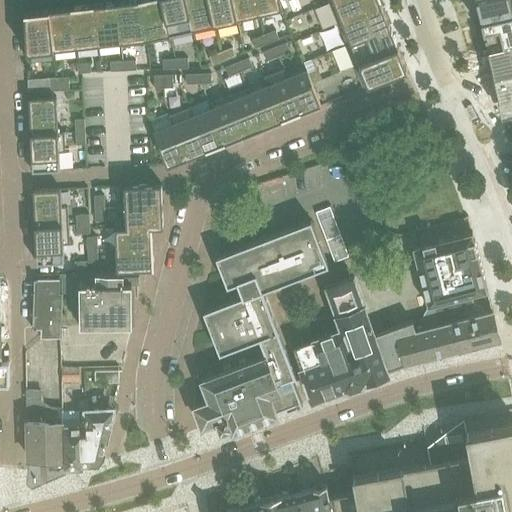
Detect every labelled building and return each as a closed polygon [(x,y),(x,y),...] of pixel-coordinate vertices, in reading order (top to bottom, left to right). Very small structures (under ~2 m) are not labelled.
[(120,46),(146,43),(139,0),(127,0),(116,1),(121,41),(120,41),(120,46)] [(139,0),(146,43),(171,37),(162,0),(139,0)] [(185,0),(162,0),(171,37),(193,32),(185,0)] [(217,27),(215,22),(214,23),(209,0),(185,0),(193,32),(217,27)] [(215,22),(237,18),(232,0),(209,0),(214,23),(215,22)] [(256,0),(232,0),(237,18),(259,13),(256,0)] [(256,0),(259,13),(281,8),(282,8),(280,0),(256,0)] [(280,0),(282,8),(281,8),(303,65),(305,64),(321,103),(364,86),(355,64),(346,43),(338,22),(329,1),(328,0),(280,0)] [(330,0),(329,1),(338,22),(381,4),(379,0),(330,0)] [(511,7),(510,0),(476,0),(481,21),(511,13),(511,7)] [(94,4),(98,44),(120,41),(121,41),(116,1),(94,4)] [(75,46),(98,44),(94,4),(71,6),(75,46)] [(390,25),(381,4),(338,22),(346,43),(390,25)] [(71,6),(48,9),(53,49),(75,46),(71,6)] [(26,52),(53,49),(48,9),(25,12),(26,52)] [(511,13),(481,21),(482,24),(484,24),(485,28),(483,28),(484,32),(485,32),(486,36),(485,36),(486,40),(487,40),(488,44),(487,44),(488,48),(511,42),(511,13)] [(398,46),(390,25),(346,43),(355,64),(398,46)] [(263,34),(267,43),(279,38),(275,29),(263,34)] [(263,34),(252,38),(255,48),(267,43),(263,34)] [(290,51),(286,42),(275,46),(278,56),(290,51)] [(511,42),(488,48),(494,75),(511,70),(511,42)] [(221,51),(224,60),(236,55),(232,46),(221,51)] [(278,56),(275,46),(263,51),(267,60),(278,56)] [(355,64),(364,86),(407,68),(398,46),(355,64)] [(221,51),(209,56),(212,65),(224,60),(221,51)] [(188,57),(175,58),(176,68),(188,67),(188,57)] [(252,66),(249,57),(237,62),(241,71),(252,66)] [(163,68),(176,68),(175,58),(163,58),(163,68)] [(135,59),(123,60),(123,70),(136,69),(135,59)] [(111,71),(123,70),(123,60),(110,61),(111,71)] [(77,62),(78,72),(91,72),(90,62),(77,62)] [(241,71),(237,62),(225,66),(229,76),(241,71)] [(285,72),(301,111),(321,103),(305,64),(303,65),(286,72),(285,72)] [(285,72),(286,72),(284,67),(263,76),(267,85),(268,84),(282,119),(301,111),(285,72)] [(511,70),(494,75),(499,98),(498,99),(501,115),(505,114),(511,112),(511,70)] [(198,73),(199,83),(211,82),(211,72),(198,73)] [(186,73),(186,83),(199,83),(198,73),(186,73)] [(164,87),(163,74),(154,75),(154,88),(164,87)] [(173,87),(173,74),(163,74),(164,87),(173,87)] [(69,89),(68,76),(59,77),(60,90),(69,89)] [(50,90),(60,90),(59,77),(50,77),(50,90)] [(249,92),(263,126),(282,119),(268,84),(267,85),(250,92),(249,92)] [(244,134),(263,126),(249,92),(250,92),(248,87),(228,95),(244,134)] [(211,107),(225,142),(244,134),(228,95),(208,103),(210,108),(211,107)] [(29,97),(30,133),(58,132),(58,131),(56,96),(29,97)] [(192,115),(193,115),(190,106),(169,114),(172,123),(173,123),(187,157),(206,149),(192,115)] [(192,115),(206,149),(225,142),(211,107),(210,108),(193,115),(192,115)] [(73,120),(74,133),(83,132),(83,119),(73,120)] [(173,123),(172,123),(153,131),(167,165),(187,157),(173,123)] [(64,131),(58,131),(58,132),(30,133),(32,170),(59,169),(59,151),(65,151),(64,131)] [(84,145),(83,132),(74,133),(74,145),(84,145)] [(119,185),(120,206),(162,204),(161,183),(119,185)] [(33,189),(35,226),(68,224),(68,205),(61,205),(60,188),(33,189)] [(95,208),(105,207),(104,194),(94,195),(95,208)] [(120,206),(121,226),(121,227),(152,225),(152,226),(163,226),(162,204),(120,206)] [(340,234),(330,206),(316,212),(326,239),(340,234)] [(105,207),(95,208),(95,220),(105,220),(105,207)] [(76,224),(89,223),(89,213),(76,214),(76,224)] [(230,426),(232,432),(278,414),(276,409),(286,406),(287,409),(295,406),(303,403),(293,377),(296,376),(263,290),(328,265),(311,220),(216,256),(227,286),(237,282),(243,295),(203,310),(220,353),(259,338),(266,355),(201,380),(210,400),(194,406),(202,426),(217,421),(221,430),(230,426)] [(89,223),(76,224),(77,233),(90,232),(89,223)] [(69,243),(68,224),(35,226),(36,262),(64,261),(63,244),(69,243)] [(115,226),(116,247),(153,246),(152,226),(152,225),(121,227),(121,226),(115,226)] [(438,303),(443,323),(461,318),(460,311),(470,308),(467,295),(471,294),(487,290),(472,231),(412,246),(428,306),(434,304),(438,303)] [(87,249),(97,248),(97,236),(87,236),(87,249)] [(153,246),(116,247),(117,269),(154,267),(153,246)] [(97,248),(87,249),(88,261),(98,261),(97,248)] [(80,274),(80,327),(132,326),(132,284),(127,285),(127,273),(80,274)] [(406,363),(500,339),(500,337),(499,337),(493,312),(493,310),(492,310),(461,318),(443,323),(439,324),(426,327),(422,317),(412,320),(387,329),(379,332),(373,334),(364,308),(365,308),(354,276),(324,287),(337,319),(339,318),(343,330),(296,347),(314,398),(346,386),(351,388),(360,385),(363,380),(387,372),(386,371),(386,370),(388,370),(387,369),(395,366),(405,362),(405,364),(406,363)] [(34,279),(34,283),(33,297),(33,330),(40,330),(40,338),(61,338),(61,327),(61,317),(61,293),(60,293),(60,279),(34,279)] [(0,381),(9,382),(9,359),(3,359),(0,359),(0,381)] [(79,384),(79,367),(61,367),(61,384),(79,384)] [(95,382),(120,382),(120,369),(95,369),(95,382)] [(43,389),(26,389),(29,457),(40,457),(44,457),(44,465),(49,469),(57,469),(62,466),(64,466),(60,421),(61,421),(61,410),(61,406),(52,405),(44,400),(43,389)] [(99,461),(103,455),(114,408),(87,410),(86,393),(78,393),(79,409),(79,410),(85,410),(86,420),(86,425),(89,462),(99,461)] [(86,425),(86,420),(85,410),(79,410),(79,409),(61,410),(61,421),(60,421),(64,466),(66,471),(76,470),(80,464),(80,462),(89,462),(86,425)] [(333,495),(329,495),(333,511),(511,511),(511,421),(466,430),(468,440),(456,442),(446,444),(446,441),(427,444),(430,461),(352,476),(355,490),(333,495)] [(315,488),(299,491),(303,511),(333,511),(329,495),(326,484),(325,484),(324,484),(325,485),(314,487),(315,488)] [(303,511),(299,491),(280,495),(272,497),(275,511),(303,511)] [(262,501),(245,505),(246,511),(275,511),(272,497),(262,500),(262,501)]
